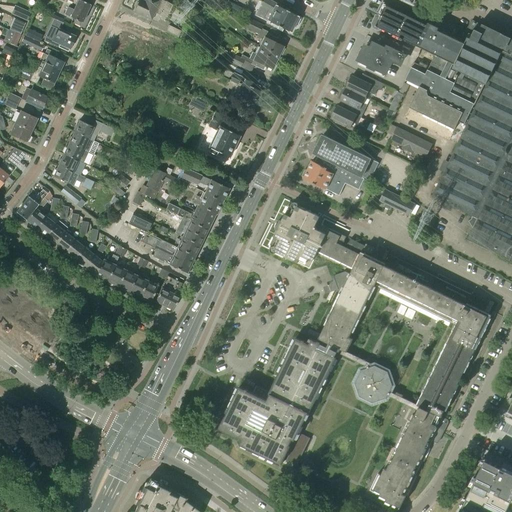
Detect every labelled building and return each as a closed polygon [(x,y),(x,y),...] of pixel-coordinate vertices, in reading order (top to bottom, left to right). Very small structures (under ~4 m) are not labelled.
[(70,18),(74,20),(73,23),(80,26),(90,5),(79,0),(78,0),(74,10),(67,7),(64,14),(70,18)] [(172,5),(166,2),(161,0),(146,0),(145,2),(141,0),(139,0),(138,2),(136,3),(134,7),(135,9),(134,12),(152,20),(155,13),(159,15),(162,9),(169,12),(172,5)] [(255,15),(284,30),(290,33),(293,26),(296,28),(301,18),(275,5),(276,4),(268,0),(263,0),(262,3),(260,3),(260,6),(255,15)] [(249,12),(228,1),(226,5),(247,16),(249,12)] [(425,74),(424,73),(420,71),(411,67),(405,80),(419,86),(404,117),(457,143),(440,179),(431,197),(477,218),(467,240),(509,260),(509,261),(509,260),(511,261),(511,39),(471,20),(461,41),(437,30),(439,27),(442,27),(442,19),(438,19),(430,19),(429,19),(427,25),(383,3),(379,13),(381,14),(375,26),(376,26),(386,31),(434,55),(425,74)] [(31,12),(15,5),(11,13),(27,20),(31,12)] [(260,46),(278,56),(283,46),(275,43),(277,39),(266,34),(267,32),(261,29),(263,25),(248,18),(243,27),(257,34),(256,37),(263,40),(260,46)] [(123,36),(144,46),(149,36),(154,38),(157,30),(140,22),(136,29),(128,25),(127,27),(126,26),(122,33),(124,34),(123,36)] [(181,31),(168,25),(165,32),(178,38),(181,31)] [(27,29),(24,35),(39,42),(42,35),(27,29)] [(49,29),(44,40),(50,43),(55,46),(59,47),(68,52),(70,46),(71,46),(74,40),(73,39),(74,37),(65,33),(57,29),(55,32),(49,29)] [(144,46),(123,36),(122,37),(122,38),(120,37),(117,44),(118,45),(117,47),(125,51),(121,57),(140,66),(144,59),(139,57),(144,46)] [(33,41),(30,46),(43,52),(46,47),(33,41)] [(402,58),(373,44),(371,49),(365,46),(358,60),(384,72),(391,59),(400,63),(402,58)] [(214,55),(204,50),(203,51),(192,45),(189,51),(211,62),(214,55)] [(240,59),(262,70),(264,66),(271,70),(278,56),(260,46),(256,54),(252,52),(248,59),(241,55),(240,59)] [(5,53),(14,57),(16,51),(8,47),(5,53)] [(42,52),(41,54),(39,60),(59,70),(63,62),(42,52)] [(224,59),(240,67),(244,60),(240,59),(240,58),(228,52),(224,59)] [(38,76),(53,83),(59,70),(39,60),(36,66),(41,68),(38,76)] [(411,67),(420,71),(423,66),(420,65),(418,64),(414,62),(411,67)] [(20,69),(17,75),(32,82),(35,82),(36,80),(37,78),(34,76),(20,69)] [(256,90),(258,85),(242,77),(241,78),(224,69),(220,76),(235,83),(234,83),(237,85),(234,91),(232,90),(228,98),(231,99),(230,100),(251,111),(261,92),(256,90)] [(394,71),(390,84),(401,87),(405,75),(394,71)] [(381,90),(384,84),(366,76),(363,81),(351,76),(351,78),(349,77),(346,81),(345,85),(346,86),(346,88),(366,98),(368,92),(374,95),(377,89),(381,90)] [(20,99),(41,109),(46,97),(26,87),(20,99)] [(366,98),(346,88),(345,89),(343,89),(341,93),(339,97),(341,98),(340,100),(351,106),(348,112),(357,116),(361,118),(367,105),(363,103),(366,98)] [(9,93),(6,99),(17,104),(20,98),(9,93)] [(0,98),(0,101),(4,103),(4,104),(15,110),(17,104),(6,99),(1,96),(0,98)] [(203,111),(205,107),(207,103),(196,97),(194,101),(192,100),(190,104),(203,111)] [(392,103),(389,109),(395,111),(398,105),(392,103)] [(348,112),(337,106),(336,108),(334,107),(332,111),(330,115),(332,116),(331,118),(355,130),(362,133),(365,127),(358,124),(361,118),(357,116),(348,112)] [(21,112),(15,123),(31,130),(36,119),(21,112)] [(229,157),(239,136),(222,127),(226,117),(215,112),(208,126),(216,131),(208,147),(210,148),(207,153),(215,157),(218,152),(229,157)] [(79,120),(73,132),(87,138),(93,140),(93,141),(96,134),(97,131),(110,137),(113,130),(95,121),(93,127),(82,122),(79,120)] [(384,122),(381,128),(387,130),(389,125),(384,122)] [(31,130),(15,123),(10,134),(26,141),(28,142),(30,136),(28,135),(31,130)] [(433,144),(397,127),(390,140),(403,146),(402,148),(412,153),(413,151),(426,158),(433,144)] [(70,137),(68,141),(69,142),(68,143),(82,149),(87,152),(93,141),(93,140),(87,138),(73,132),(71,137),(70,137)] [(318,144),(313,153),(319,156),(318,157),(363,179),(364,179),(370,181),(379,163),(370,159),(331,140),(322,135),(318,144)] [(68,143),(63,154),(83,163),(87,152),(82,149),(68,143)] [(25,153),(19,151),(14,148),(4,159),(14,167),(25,153)] [(60,159),(57,163),(58,164),(58,165),(73,172),(76,166),(81,169),(81,168),(87,171),(90,166),(83,163),(63,154),(60,159)] [(305,170),(302,176),(304,177),(303,178),(339,195),(339,196),(346,181),(349,183),(348,185),(359,190),(360,187),(364,179),(363,179),(318,157),(315,163),(312,161),(307,170),(305,169),(305,170)] [(134,171),(133,169),(138,162),(129,158),(121,168),(131,175),(134,171)] [(58,165),(52,176),(73,186),(76,180),(82,183),(85,178),(73,172),(58,165)] [(0,169),(0,185),(13,169),(8,166),(3,172),(0,169)] [(166,174),(159,171),(154,168),(145,186),(157,192),(162,181),(173,186),(176,179),(174,178),(166,174)] [(180,178),(197,185),(201,176),(184,168),(183,170),(180,177),(180,178)] [(126,186),(130,182),(120,174),(116,178),(126,186)] [(364,179),(360,187),(367,191),(371,193),(375,184),(370,181),(364,179)] [(222,201),(228,188),(210,180),(204,192),(222,201)] [(135,195),(143,199),(145,195),(153,199),(157,192),(145,186),(142,184),(138,191),(137,191),(135,195)] [(121,198),(124,193),(114,185),(111,190),(121,198)] [(61,191),(67,196),(76,204),(80,199),(64,187),(61,191)] [(385,189),(379,201),(380,201),(385,204),(384,207),(385,207),(388,209),(390,210),(391,207),(409,215),(410,213),(414,215),(419,206),(415,204),(408,200),(385,189)] [(39,203),(43,198),(46,193),(42,190),(34,200),(33,199),(32,200),(28,197),(16,212),(17,213),(16,214),(24,220),(25,220),(35,208),(39,203)] [(196,196),(192,203),(197,205),(215,214),(216,214),(222,201),(204,192),(201,198),(196,196)] [(139,206),(143,199),(135,195),(132,202),(139,206)] [(43,198),(39,203),(42,207),(47,201),(43,198)] [(56,211),(58,200),(58,199),(52,198),(50,210),(56,211)] [(270,249),(270,250),(271,252),(273,254),(276,253),(285,257),(286,259),(288,259),(297,263),(300,258),(303,257),(308,259),(306,262),(307,262),(308,259),(311,261),(313,260),(314,259),(318,251),(328,230),(329,228),(323,225),(321,225),(318,230),(316,229),(316,227),(315,227),(320,216),(311,212),(310,210),(308,211),(299,206),(298,203),(295,202),(292,203),(291,205),(292,209),(293,209),(289,216),(285,214),(280,223),(283,224),(280,229),(278,228),(273,237),(278,239),(275,246),(274,246),(271,247),(270,249)] [(168,203),(165,209),(189,221),(207,230),(213,219),(215,214),(197,205),(194,210),(192,215),(168,203)] [(66,219),(66,217),(68,207),(62,206),(59,218),(66,219)] [(25,220),(35,228),(45,216),(35,208),(25,220)] [(45,236),(54,224),(58,220),(48,212),(45,216),(35,228),(45,236)] [(76,227),(76,225),(78,215),(72,213),(69,225),(76,227)] [(132,213),(127,224),(130,225),(146,233),(151,222),(132,213)] [(81,221),(79,231),(79,233),(85,234),(88,222),(81,221)] [(182,232),(180,236),(200,245),(203,238),(207,230),(189,221),(185,229),(183,232),(182,232)] [(55,244),(64,232),(54,224),(45,236),(55,244)] [(91,229),(89,241),(95,242),(97,230),(91,229)] [(239,387),(235,394),(240,397),(234,409),(229,407),(222,422),(227,424),(223,431),(238,438),(238,437),(242,439),(240,444),(247,448),(250,443),(261,448),(262,449),(260,454),(275,461),(277,457),(284,460),(289,448),(291,446),(289,445),(292,439),(295,440),(297,435),(298,433),(298,432),(298,431),(299,432),(301,426),(302,426),(297,423),(300,417),(305,420),(308,412),(309,413),(312,406),(313,405),(308,403),(314,390),(319,393),(326,378),(321,376),(326,366),(328,363),(332,365),(336,358),(336,357),(329,354),(328,354),(331,349),(332,349),(339,353),(348,357),(355,361),(357,362),(358,362),(361,364),(363,364),(361,368),(360,371),(357,376),(356,377),(354,383),(359,397),(372,404),(379,402),(382,400),(387,399),(388,396),(389,394),(409,403),(408,405),(398,424),(404,427),(387,461),(381,474),(378,473),(371,488),(381,493),(379,495),(386,498),(385,501),(390,503),(393,505),(394,502),(400,505),(399,508),(400,508),(433,441),(436,443),(438,442),(442,433),(443,431),(443,429),(439,427),(433,423),(435,419),(437,420),(439,416),(442,417),(480,337),(491,315),(482,311),(481,310),(483,306),(479,304),(477,308),(467,303),(471,294),(455,286),(445,282),(436,277),(426,272),(390,255),(386,262),(376,257),(377,254),(376,253),(374,252),(373,252),(372,255),(371,257),(361,252),(362,250),(364,246),(350,239),(346,248),(342,245),(346,237),(340,234),(340,236),(328,230),(318,251),(353,268),(350,274),(350,275),(345,273),(342,278),(340,277),(337,283),(339,284),(336,290),(341,292),(328,320),(319,338),(319,339),(320,337),(327,340),(326,342),(327,342),(329,343),(327,347),(310,339),(309,339),(307,343),(304,342),(304,341),(302,340),(302,341),(296,338),(292,346),(297,348),(290,361),(286,358),(279,373),(283,375),(277,388),(272,386),(269,393),(272,395),(269,402),(263,399),(260,403),(255,400),(256,397),(257,397),(258,396),(250,392),(245,390),(245,389),(243,388),(239,387)] [(55,244),(65,251),(74,240),(64,232),(55,244)] [(146,233),(141,242),(156,249),(152,256),(168,264),(179,270),(186,273),(194,256),(173,246),(146,233)] [(176,238),(173,246),(194,256),(195,255),(200,245),(180,236),(178,239),(176,238)] [(74,259),(83,247),(74,240),(65,251),(74,259)] [(97,250),(102,253),(105,246),(101,244),(97,250)] [(364,246),(362,250),(371,255),(374,248),(365,244),(364,246)] [(74,259),(84,267),(93,255),(83,247),(74,259)] [(95,276),(102,262),(93,255),(84,267),(95,276)] [(95,276),(106,281),(114,265),(118,257),(112,255),(110,260),(109,262),(103,259),(102,262),(95,276)] [(114,265),(106,281),(117,286),(124,270),(125,270),(126,268),(121,265),(120,268),(114,265)] [(124,270),(117,286),(128,291),(135,275),(136,275),(137,273),(132,271),(131,273),(125,270),(124,270)] [(135,275),(128,291),(138,297),(146,280),(147,281),(148,278),(143,276),(142,278),(136,275),(135,275)] [(181,284),(167,276),(166,276),(164,279),(154,301),(172,310),(179,297),(176,295),(181,284)] [(146,280),(138,297),(149,302),(159,283),(148,278),(147,281),(146,280)] [(511,472),(486,460),(459,511),(505,511),(511,500),(511,472)] [(198,511),(199,511),(198,510),(197,511),(192,511),(189,510),(192,505),(183,499),(183,500),(176,497),(177,494),(148,480),(147,482),(145,487),(143,486),(138,495),(146,499),(144,503),(141,502),(137,503),(132,511),(198,511)]
